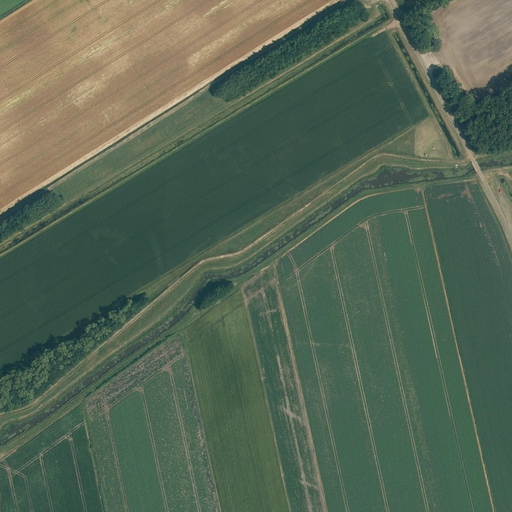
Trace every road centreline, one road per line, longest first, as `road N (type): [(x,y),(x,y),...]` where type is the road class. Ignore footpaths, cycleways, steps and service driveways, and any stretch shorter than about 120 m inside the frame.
road 1 (track): [(375,0),(377,15),(0,243)]
road 2 (unclassified): [(511,241),(388,0)]
